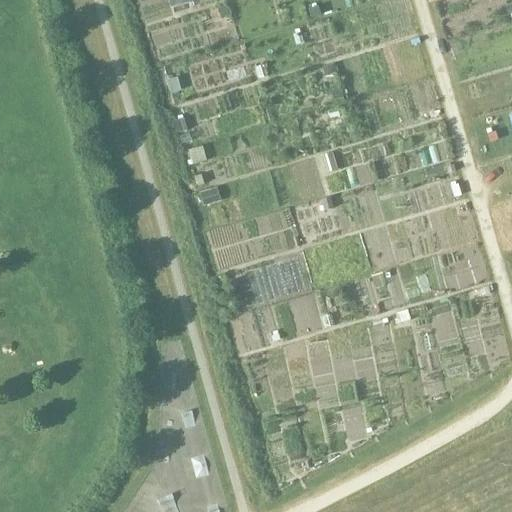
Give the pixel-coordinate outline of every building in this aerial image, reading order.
[(134,0),(141,21),(181,8),(179,2),(184,0),(192,0),(194,4),(207,0),(134,0)] [(359,47),(358,20),(345,21),(345,15),(330,16),(332,49),(359,47)] [(157,63),(235,38),(230,23),(152,48),(157,63)] [(179,64),(162,66),(167,99),(185,96),(179,64)] [(193,88),(200,119),(227,114),(220,82),(193,88)] [(172,132),(182,131),(180,112),(170,113),(172,132)] [(314,151),(300,156),(306,173),(320,167),(314,151)] [(326,171),(327,186),(347,185),(346,170),(326,171)] [(442,289),(456,283),(451,269),(436,274),(442,289)] [(403,305),(389,308),(396,342),(410,339),(403,305)] [(455,342),(476,338),(472,309),(451,313),(455,342)] [(380,319),(363,326),(371,349),(388,343),(380,319)] [(152,495),(156,509),(172,504),(168,491),(152,495)]
